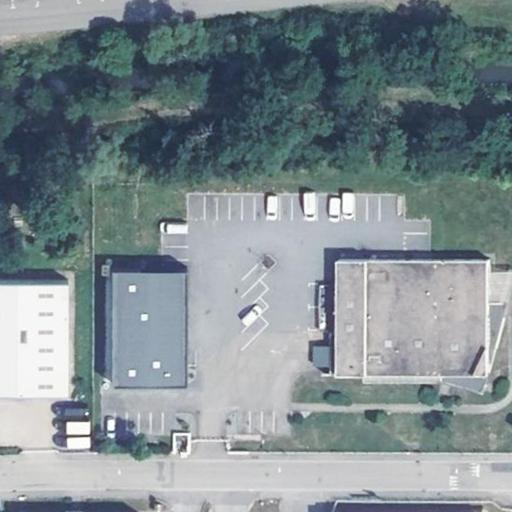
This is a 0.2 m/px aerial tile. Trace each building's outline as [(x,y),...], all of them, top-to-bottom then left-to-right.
[(491,273),(491,260),(340,261),(339,375),(444,379),(486,389),(505,318),(489,316),(491,273)] [(111,266),(111,382),(186,382),(186,266),(111,266)] [(505,318),(511,289),(511,272),(491,273),(489,316),(505,318)] [(0,282),(0,392),(67,393),(67,281),(0,282)] [(331,364),(329,346),(313,348),(316,366),(331,364)] [(67,448),(90,447),(88,421),(65,423),(67,448)]
